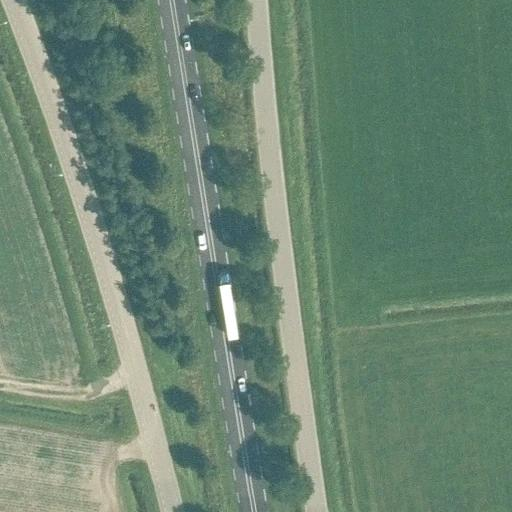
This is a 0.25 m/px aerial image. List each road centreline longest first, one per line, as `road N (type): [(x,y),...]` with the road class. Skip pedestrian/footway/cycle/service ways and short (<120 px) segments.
road 1 (unclassified): [(172,511),(78,177),(14,0)]
road 2 (primary): [(255,511),(172,0)]
road 3 (unclassified): [(316,511),(269,177),(255,0)]
